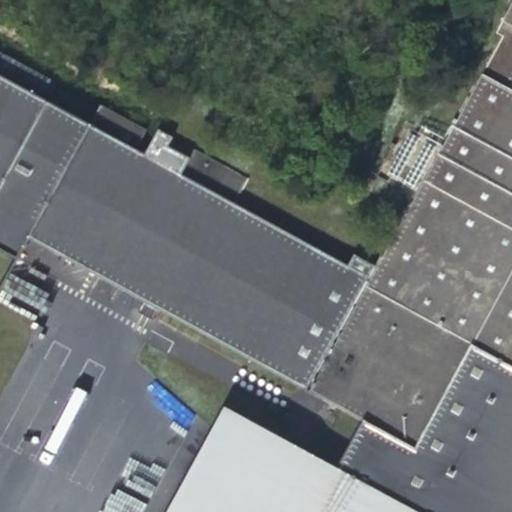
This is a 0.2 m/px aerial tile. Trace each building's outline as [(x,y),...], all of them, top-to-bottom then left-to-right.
[(511,511),(511,9),(497,37),(503,40),(310,394),(365,423),(336,476),(403,511),(511,511)] [(0,232),(51,105),(0,77),(0,232)] [(0,232),(0,250),(16,259),(73,118),(51,105),(0,232)] [(149,159),(73,118),(16,259),(22,262),(33,243),(308,393),(377,267),(359,258),(353,269),(240,208),(253,183),(199,154),(194,162),(173,151),(178,142),(163,134),(149,159)] [(412,188),(436,152),(414,138),(391,174),(412,188)] [(191,511),(403,511),(336,476),(240,423),(191,511)]
